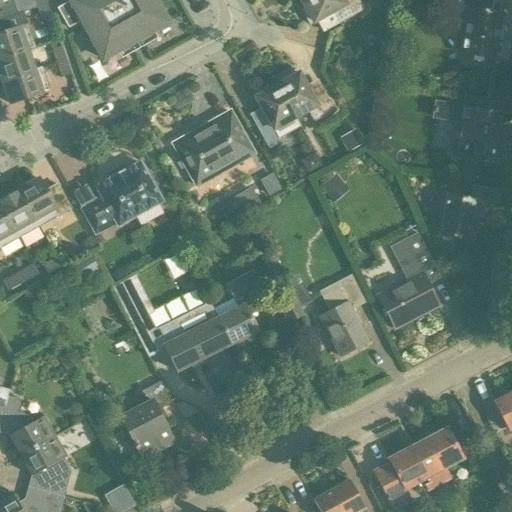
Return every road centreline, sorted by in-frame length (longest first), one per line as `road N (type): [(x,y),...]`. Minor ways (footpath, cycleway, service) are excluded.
road 1 (tertiary): [(190,511),(511,341)]
road 2 (residential): [(0,154),(220,34),(228,23),(221,0)]
